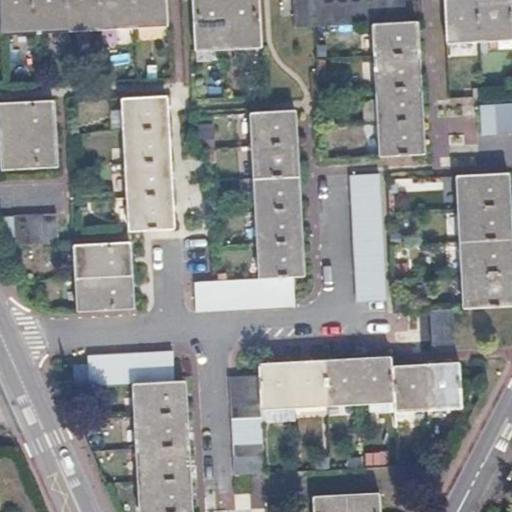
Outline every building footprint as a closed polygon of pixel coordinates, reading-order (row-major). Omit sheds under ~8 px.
[(0,0),(0,34),(33,32),(66,30),(99,29),(132,27),(166,25),(164,0),(0,0)] [(187,0),(190,49),(222,47),(256,45),(253,0),(187,0)] [(368,23),(370,55),(372,90),(373,122),(375,155),(420,153),(418,120),(416,87),(415,53),(413,21),(401,22),(399,0),(290,0),(292,27),(306,27),(314,26),(320,26),(334,25),(348,24),(361,24),(368,23)] [(511,0),(439,0),(441,44),(475,42),(508,40),(511,39),(511,0)] [(121,133),(123,166),(125,198),(127,232),(170,230),(168,196),(166,163),(164,130),(162,98),(119,100),(121,133)] [(1,102),(2,137),(4,169),(53,167),(51,133),(50,99),(1,102)] [(493,106),(477,107),(478,136),(495,135),(509,134),(511,134),(511,105),(507,106),(493,106)] [(248,179),(250,212),(252,246),(254,280),(249,280),(235,281),(222,282),(208,283),(207,283),(196,284),(197,312),(210,312),(224,311),(237,310),(251,309),(264,308),(278,308),(292,307),(290,278),(299,278),(297,243),(295,209),(294,177),(292,144),(290,111),(245,113),(247,146),(248,179)] [(504,172),(452,175),(454,208),(456,241),(459,274),(461,308),(511,304),(511,278),(511,271),(509,237),(507,204),(504,172)] [(349,270),(350,283),(351,301),(380,299),(379,281),(378,268),(377,255),(377,242),(376,229),(375,215),(374,201),(373,187),(372,175),(343,177),(344,189),(345,203),(346,216),(347,231),(348,244),(348,257),(349,270)] [(25,218),(12,219),(13,248),(27,247),(40,246),(53,246),(51,216),(38,217),(25,218)] [(72,245),(73,278),(75,312),(130,309),(128,275),(127,242),(72,245)] [(451,309),(429,311),(431,343),(453,341),(451,309)] [(127,386),(129,419),(132,453),(134,487),(136,511),(188,511),(186,483),(184,450),(183,416),(181,383),(170,384),(168,355),(155,356),(141,357),(125,358),(110,359),(97,359),(84,360),(86,388),(99,387),(112,387),(127,386)] [(255,366),(256,380),(227,382),(228,396),(229,410),(230,422),(231,436),(232,450),(232,463),(233,477),(263,474),(262,461),(261,448),(260,435),(259,421),(258,410),(292,408),(325,406),(358,404),(391,402),(392,409),(425,407),(458,405),(456,377),(455,362),(422,364),(389,366),(388,356),(354,359),(322,361),(288,363),(255,366)] [(307,497),(307,509),(307,511),(374,511),(373,492),(340,495),(307,497)]
